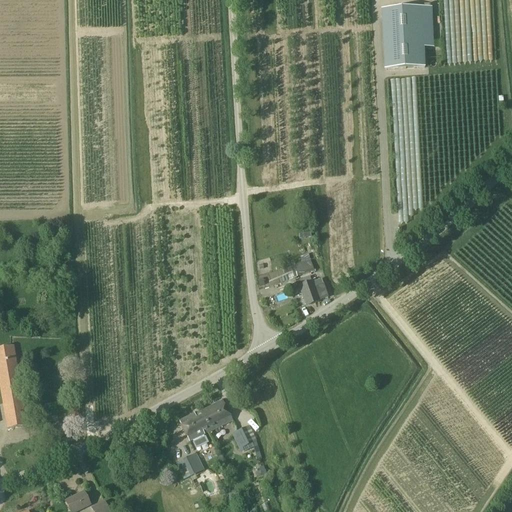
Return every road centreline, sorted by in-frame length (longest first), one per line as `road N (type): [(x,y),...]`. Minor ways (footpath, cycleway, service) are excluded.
road 1 (unclassified): [(262,350),(248,258),(234,0)]
road 2 (unclassified): [(262,350),(439,233),(511,160)]
road 3 (unclassified): [(0,488),(158,412),(262,350)]
